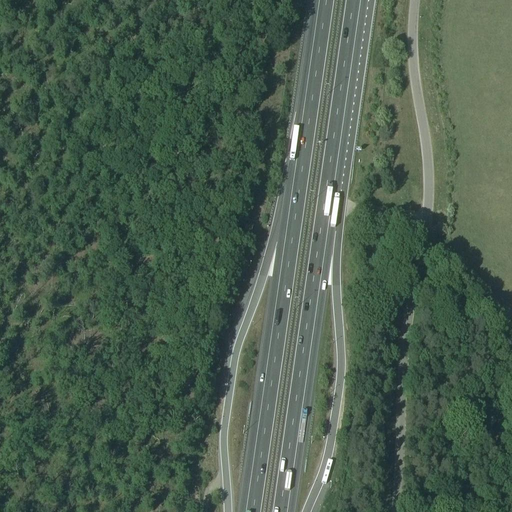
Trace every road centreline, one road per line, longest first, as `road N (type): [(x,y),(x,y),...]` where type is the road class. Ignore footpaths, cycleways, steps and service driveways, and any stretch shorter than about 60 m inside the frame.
road 1 (motorway): [(322,0),(248,511)]
road 2 (motorway): [(282,511),(355,0)]
road 3 (unclassified): [(395,511),(403,355),(426,205),(410,69),(415,0)]
road 4 (unknown): [(293,203),(277,217),(233,361),(223,438),(226,511)]
road 5 (unknown): [(326,206),(335,234),(339,379),(304,511)]
